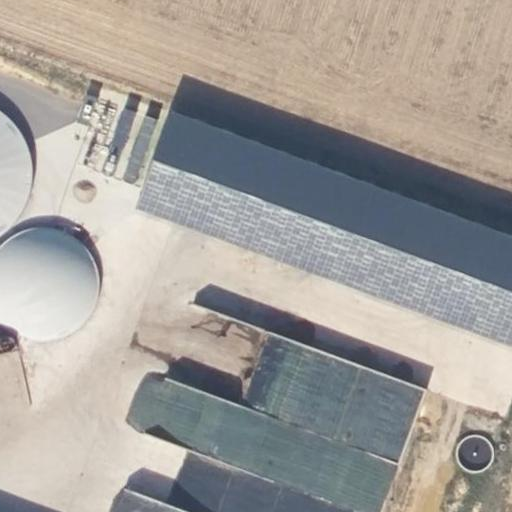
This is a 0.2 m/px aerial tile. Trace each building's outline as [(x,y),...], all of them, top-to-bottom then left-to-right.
[(510,417),(511,410),(511,230),(163,114),(115,98),(91,169),(140,185),(131,210),(312,271),(305,293),(321,299),(312,323),(435,364),(427,390),(510,417)] [(0,236),(12,226),(23,212),(30,195),(33,177),(31,157),(24,139),(13,123),(0,113),(0,236)] [(0,317),(12,330),(28,338),(45,340),(62,338),(78,330),(90,317),(97,301),(99,286),(97,271),(91,257),(81,245),(69,237),(54,232),(36,232),(18,238),(4,249),(0,255),(0,317)] [(381,511),(422,384),(264,334),(243,401),(141,369),(121,432),(185,452),(185,453),(217,463),(204,506),(214,509),(212,511),(201,511),(161,499),(167,478),(145,471),(139,490),(118,484),(109,511),(381,511)] [(490,459),(486,434),(461,438),(465,463),(490,459)]
